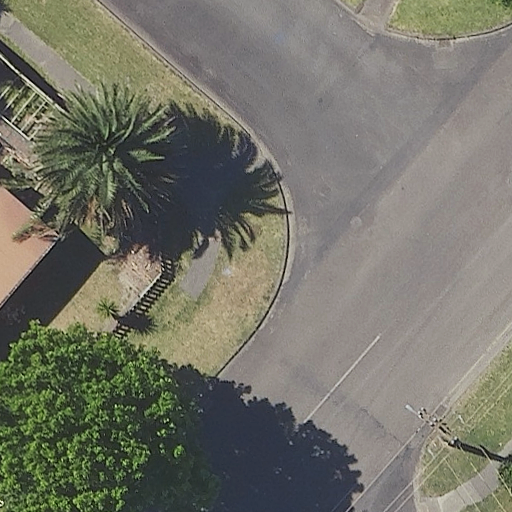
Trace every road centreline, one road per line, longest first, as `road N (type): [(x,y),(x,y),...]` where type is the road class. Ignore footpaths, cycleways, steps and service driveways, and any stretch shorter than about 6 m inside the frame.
road 1 (residential): [(237,503),(484,214)]
road 2 (residential): [(222,0),(484,214)]
